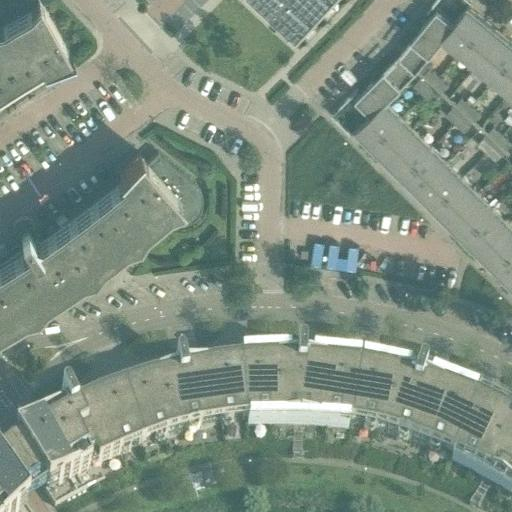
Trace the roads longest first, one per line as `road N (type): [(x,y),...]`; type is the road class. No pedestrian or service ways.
road 1 (residential): [(511,365),(456,338),(344,310),(266,307)]
road 2 (residential): [(0,213),(167,91)]
road 3 (residential): [(255,135),(388,0)]
road 4 (residential): [(266,307),(268,158),(255,135)]
road 5 (residential): [(266,307),(189,312),(109,330)]
road 6 (residential): [(126,46),(0,136)]
road 7 (residential): [(0,400),(109,330)]
